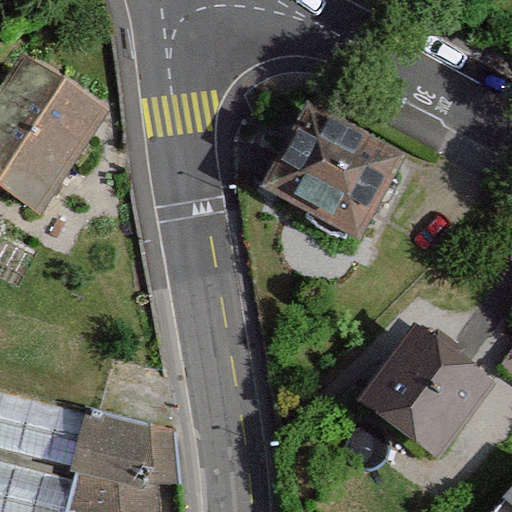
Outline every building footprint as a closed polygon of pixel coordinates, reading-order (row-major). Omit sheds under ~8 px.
[(22,64),(0,97),(0,181),(38,206),(99,113),(22,64)] [(251,202),(344,253),(390,172),(297,120),(251,202)] [(366,398),(445,458),(501,384),(423,324),(366,398)] [(70,413),(46,511),(143,511),(144,496),(157,497),(161,429),(70,413)] [(511,511),(511,476),(477,511),(511,511)]
